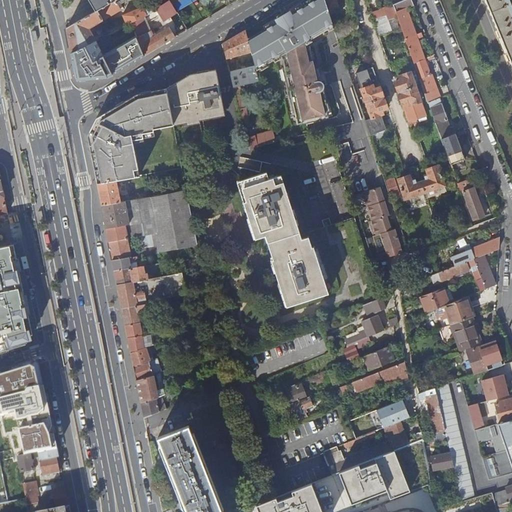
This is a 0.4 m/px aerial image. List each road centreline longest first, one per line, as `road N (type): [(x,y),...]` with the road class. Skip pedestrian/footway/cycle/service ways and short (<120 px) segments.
road 1 (primary): [(125,511),(16,0)]
road 2 (primary): [(2,0),(35,127),(109,511)]
road 3 (secondary): [(145,511),(71,106)]
road 4 (unknown): [(509,206),(395,260),(423,430)]
road 5 (residential): [(425,0),(509,206),(511,254)]
road 6 (secondary): [(71,106),(267,0)]
road 7 (residential): [(8,151),(51,348)]
road 8 (unknown): [(355,0),(412,158)]
road 9 (residential): [(51,348),(83,511)]
